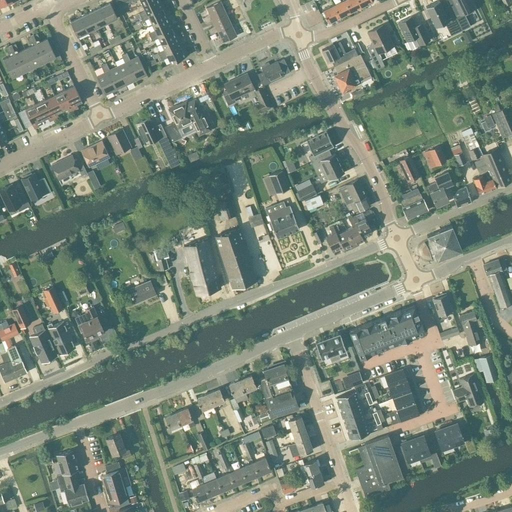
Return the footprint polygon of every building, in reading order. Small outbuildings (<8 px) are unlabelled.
[(163,7),(159,0),(152,0),(143,5),(146,10),(139,14),(141,18),(163,7)] [(340,17),(350,11),(345,0),(334,5),(340,17)] [(350,11),(361,6),(358,0),(344,0),(345,0),(350,11)] [(447,0),(449,3),(444,8),(457,30),(466,26),(456,11),(467,7),(464,0),(447,0)] [(205,22),(211,20),(226,13),(220,1),(206,8),(209,15),(203,18),(205,22)] [(110,3),(100,8),(107,22),(117,18),(110,3)] [(437,4),(428,8),(436,26),(440,24),(442,31),(452,26),(449,20),(446,14),(442,16),(437,4)] [(340,17),(334,5),(323,11),(328,22),(340,17)] [(168,17),(163,7),(141,18),(143,21),(149,18),(152,24),(168,17)] [(107,22),(100,8),(90,12),(97,27),(107,22)] [(97,27),(90,12),(80,17),(87,32),(97,27)] [(226,13),(211,20),(215,26),(209,29),(211,34),(217,31),(231,24),(226,13)] [(422,43),(429,40),(423,27),(417,29),(411,16),(398,23),(406,41),(418,35),(422,43)] [(87,32),(80,17),(70,22),(77,36),(87,32)] [(168,17),(152,24),(155,30),(148,33),(150,37),(172,26),(168,17)] [(236,36),(231,24),(217,31),(220,38),(214,40),(216,45),(236,36)] [(383,24),(367,32),(371,40),(373,43),(377,53),(390,47),(392,42),(383,24)] [(177,36),(172,26),(150,37),(152,41),(158,38),(161,44),(177,36)] [(467,39),(468,41),(473,38),(469,31),(464,33),(467,39)] [(37,33),(35,34),(47,60),(56,56),(58,61),(62,59),(51,37),(40,42),(39,40),(40,39),(37,33)] [(36,66),(47,60),(35,34),(27,38),(30,44),(31,43),(32,45),(27,48),(36,66)] [(453,35),(442,40),(448,51),(458,46),(453,35)] [(177,36),(161,44),(164,50),(158,53),(159,56),(182,46),(177,36)] [(36,66),(27,48),(18,52),(17,50),(18,49),(16,44),(12,46),(24,71),(36,66)] [(333,44),(322,49),(328,62),(332,61),(334,66),(347,60),(358,55),(357,53),(354,48),(347,51),(346,52),(346,54),(339,57),(333,44)] [(24,71),(12,46),(6,48),(8,54),(10,53),(11,56),(3,59),(12,77),(24,71)] [(187,56),(182,46),(159,56),(161,60),(168,57),(171,63),(187,56)] [(377,53),(371,56),(373,59),(377,68),(384,65),(377,53)] [(347,60),(336,65),(334,66),(338,73),(334,75),(343,94),(350,90),(349,88),(371,77),(360,54),(358,55),(347,60)] [(130,60),(127,61),(136,80),(147,75),(138,56),(130,60)] [(125,62),(117,66),(126,85),(136,80),(127,61),(130,60),(128,57),(123,59),(125,62)] [(266,74),(259,77),(263,84),(283,74),(283,75),(289,72),(284,59),(278,62),(278,61),(270,65),(269,63),(263,66),(266,74)] [(104,72),(96,76),(105,95),(116,90),(107,71),(109,70),(108,66),(103,69),(104,72)] [(109,70),(107,71),(116,90),(126,85),(117,66),(109,70)] [(225,84),(229,93),(224,96),(228,105),(235,102),(234,98),(254,88),(247,74),(225,84)] [(64,90),(74,110),(78,107),(76,104),(82,101),(74,85),(64,90)] [(260,112),(270,107),(261,88),(255,91),(261,103),(257,105),(260,112)] [(351,94),(354,99),(365,93),(362,88),(351,94)] [(69,112),(74,110),(64,90),(54,94),(62,110),(67,108),(69,112)] [(57,113),(62,110),(54,94),(45,99),(54,119),(58,117),(57,113)] [(54,119),(45,99),(35,104),(42,120),(48,117),(50,121),(54,119)] [(199,133),(209,129),(201,112),(199,113),(194,101),(186,105),(185,103),(177,107),(176,106),(168,110),(174,123),(166,127),(172,140),(181,136),(177,127),(193,120),(199,133)] [(37,122),(42,120),(35,104),(25,109),(34,128),(39,126),(37,122)] [(496,112),(492,114),(503,137),(510,134),(511,138),(511,128),(503,109),(500,110),(496,112)] [(489,115),(483,118),(488,128),(494,125),(489,115)] [(160,138),(166,135),(161,124),(155,126),(151,117),(136,124),(145,142),(159,136),(160,138)] [(471,128),(461,131),(463,136),(472,132),(471,128)] [(117,153),(130,147),(122,130),(108,136),(117,153)] [(0,144),(10,140),(6,131),(0,133),(0,144)] [(333,145),(326,131),(306,141),(313,154),(309,157),(312,163),(331,154),(328,148),(333,145)] [(479,174),(489,170),(482,154),(473,132),(472,132),(463,136),(472,159),(478,157),(480,160),(474,162),(479,174)] [(103,142),(83,152),(90,167),(110,158),(103,142)] [(207,143),(204,149),(210,152),(213,145),(207,143)] [(458,165),(466,162),(459,144),(450,147),(453,155),(454,155),(458,165)] [(446,161),(439,145),(429,149),(435,165),(446,161)] [(137,146),(130,149),(135,160),(142,157),(137,146)] [(497,148),(482,154),(489,170),(493,179),(497,188),(511,181),(497,148)] [(334,153),(331,154),(312,163),(314,169),(322,165),(330,179),(344,172),(334,153)] [(59,179),(64,177),(79,170),(81,175),(87,173),(82,162),(76,165),(72,155),(52,164),(59,179)] [(419,176),(410,155),(397,161),(407,182),(419,176)] [(289,188),(282,169),(269,174),(276,193),(289,188)] [(93,170),(87,173),(94,189),(100,186),(93,170)] [(436,181),(427,185),(430,193),(436,206),(448,200),(442,188),(452,183),(447,171),(434,177),(436,181)] [(38,180),(34,173),(29,176),(27,174),(23,176),(23,178),(22,179),(31,199),(33,198),(34,200),(51,192),(44,177),(38,180)] [(479,195),(497,188),(493,179),(485,182),(482,176),(474,179),(479,195)] [(339,188),(347,204),(349,210),(356,207),(358,211),(370,205),(358,179),(339,188)] [(0,189),(0,192),(8,209),(16,206),(19,211),(30,206),(24,193),(17,196),(12,184),(0,189)] [(316,193),(312,184),(298,191),(302,200),(316,193)] [(451,192),(456,204),(457,207),(471,202),(466,187),(451,192)] [(400,202),(401,204),(408,218),(427,210),(419,193),(400,202)] [(307,209),(323,203),(319,194),(304,200),(307,209)] [(211,196),(199,199),(202,208),(213,205),(211,196)] [(224,202),(216,204),(221,220),(236,215),(231,199),(230,200),(224,202)] [(267,214),(270,222),(269,222),(271,230),(273,229),(277,237),(299,229),(290,205),(267,214)] [(253,215),(250,206),(245,208),(251,227),(263,223),(260,213),(253,215)] [(353,218),(363,239),(365,238),(364,235),(371,232),(365,218),(358,221),(356,216),(353,218)] [(357,242),(363,239),(353,218),(352,218),(354,220),(350,222),(352,225),(346,228),(354,246),(359,244),(357,242)] [(123,222),(113,225),(115,232),(125,229),(123,222)] [(437,259),(461,249),(451,225),(427,235),(437,259)] [(350,248),(354,246),(346,228),(340,231),(338,227),(334,229),(333,227),(330,229),(332,234),(326,237),(332,251),(340,248),(341,250),(349,246),(350,248)] [(220,248),(243,240),(239,228),(216,236),(220,248)] [(313,233),(318,243),(323,240),(319,230),(313,233)] [(207,239),(197,242),(184,245),(194,283),(217,277),(207,239)] [(243,240),(220,248),(229,276),(252,269),(243,240)] [(166,247),(154,250),(154,252),(156,260),(165,258),(168,257),(166,247)] [(51,251),(42,255),(45,262),(54,257),(51,251)] [(165,258),(156,260),(159,271),(168,269),(165,258)] [(498,258),(482,264),(486,275),(488,274),(489,274),(500,270),(500,271),(502,270),(499,262),(498,258)] [(15,262),(8,265),(13,276),(20,273),(15,262)] [(252,269),(229,276),(232,288),(256,280),(252,269)] [(500,270),(489,274),(501,307),(511,303),(500,270)] [(167,284),(164,274),(159,276),(162,286),(167,284)] [(217,277),(194,283),(196,294),(220,287),(217,277)] [(80,283),(85,294),(93,291),(88,280),(80,283)] [(134,303),(156,294),(150,281),(129,289),(134,303)] [(43,290),(53,312),(63,308),(53,286),(43,290)] [(439,296),(434,298),(441,318),(448,316),(446,311),(452,309),(446,294),(445,294),(443,293),(440,295),(439,296)] [(75,302),(68,305),(71,311),(78,308),(75,302)] [(21,305),(12,309),(20,327),(30,323),(21,305)] [(411,337),(411,336),(424,331),(420,320),(419,320),(413,305),(401,310),(400,309),(389,314),(390,314),(384,316),(378,318),(378,319),(372,321),(371,321),(360,325),(360,326),(349,330),(360,357),(371,352),(386,346),(387,348),(405,341),(404,339),(411,337)] [(81,323),(77,325),(80,332),(82,331),(85,339),(87,338),(89,341),(97,337),(96,334),(104,331),(92,307),(85,311),(89,319),(81,323)] [(476,319),(474,310),(460,314),(469,344),(482,340),(478,327),(475,319),(476,319)] [(0,336),(2,341),(19,333),(14,323),(8,326),(6,321),(0,323),(0,336)] [(75,347),(64,322),(63,321),(53,326),(51,322),(47,324),(60,353),(75,347)] [(452,328),(448,330),(450,337),(455,335),(459,333),(457,326),(452,328)] [(38,352),(42,362),(56,355),(45,329),(30,336),(34,345),(37,353),(38,352)] [(340,333),(315,342),(318,349),(315,350),(318,357),(320,356),(321,358),(329,355),(332,361),(339,358),(337,352),(346,349),(340,333)] [(6,347),(8,351),(12,360),(7,361),(14,377),(26,372),(15,344),(6,347)] [(0,370),(4,381),(14,377),(7,361),(12,360),(8,351),(1,354),(4,362),(0,364),(0,370)] [(492,353),(479,357),(472,359),(476,372),(483,370),(486,380),(499,377),(492,353)] [(272,417),(299,408),(283,362),(263,369),(266,376),(259,379),(272,417)] [(384,375),(388,387),(407,380),(403,368),(384,375)] [(363,384),(358,372),(349,375),(353,387),(363,384)] [(251,374),(240,379),(245,391),(256,386),(251,374)] [(467,397),(470,405),(482,401),(473,374),(460,379),(463,386),(454,389),(458,401),(467,397)] [(245,391),(240,379),(229,384),(236,402),(247,397),(245,391)] [(388,387),(392,398),(411,391),(407,380),(388,387)] [(208,393),(213,405),(225,400),(220,388),(208,393)] [(350,391),(339,396),(342,403),(354,399),(350,391)] [(394,410),(415,403),(411,391),(392,398),(396,409),(394,410)] [(202,409),(213,405),(208,393),(197,397),(202,409)] [(356,402),(343,407),(347,413),(358,410),(356,402)] [(419,414),(415,403),(394,410),(398,422),(419,414)] [(176,412),(181,424),(187,421),(190,427),(195,424),(188,407),(176,412)] [(244,419),(239,407),(233,410),(238,421),(244,419)] [(170,428),(181,424),(176,412),(165,416),(170,428)] [(267,412),(258,415),(261,422),(269,419),(267,412)] [(360,412),(348,416),(350,424),(363,419),(360,412)] [(288,419),(292,431),(304,426),(300,415),(288,419)] [(364,422),(351,426),(353,434),(367,429),(364,422)] [(451,422),(445,425),(452,445),(463,441),(469,439),(467,432),(461,434),(457,422),(452,424),(451,422)] [(264,437),(276,433),(273,424),(261,428),(264,437)] [(430,437),(433,444),(439,442),(441,449),(452,445),(445,425),(439,427),(439,428),(434,430),(436,435),(430,437)] [(308,438),(304,426),(292,431),(296,442),(308,438)] [(494,427),(487,429),(492,441),(498,439),(494,427)] [(203,431),(197,434),(204,450),(210,447),(203,431)] [(124,458),(131,455),(130,450),(126,451),(119,433),(106,438),(112,454),(121,451),(124,458)] [(365,444),(358,447),(365,466),(356,469),(365,497),(390,488),(387,480),(403,475),(388,434),(364,442),(365,444)] [(418,434),(411,437),(420,462),(437,456),(433,444),(427,446),(423,434),(418,436),(418,434)] [(420,462),(411,437),(405,439),(405,440),(401,442),(405,454),(399,456),(402,463),(407,461),(418,457),(420,462)] [(308,438),(296,442),(300,454),(312,449),(308,438)] [(242,444),(245,451),(251,449),(248,442),(242,444)] [(275,447),(268,449),(271,457),(277,455),(275,447)] [(56,475),(59,483),(76,478),(74,471),(78,469),(72,449),(56,454),(62,473),(56,475)] [(245,451),(248,458),(253,456),(251,449),(245,451)] [(206,452),(199,455),(201,462),(208,459),(206,452)] [(217,455),(220,461),(226,459),(223,452),(217,455)] [(265,457),(253,462),(258,474),(270,469),(265,457)] [(220,461),(223,468),(229,466),(226,459),(220,461)] [(307,475),(320,471),(316,459),(303,463),(307,475)] [(107,471),(121,467),(119,461),(105,466),(107,471)] [(246,480),(258,474),(253,462),(241,467),(246,480)] [(193,465),(196,472),(202,469),(199,463),(196,464),(193,465)] [(182,472),(178,465),(172,467),(175,475),(182,472)] [(234,485),(246,480),(241,467),(228,472),(234,485)] [(276,470),(278,477),(284,475),(281,468),(276,470)] [(196,472),(199,478),(205,476),(202,469),(196,472)] [(108,473),(102,475),(104,481),(107,492),(125,486),(121,476),(119,470),(108,473)] [(324,482),(320,471),(307,475),(311,487),(324,482)] [(221,490),(234,485),(228,472),(216,478),(221,490)] [(76,478),(59,483),(61,491),(64,490),(68,505),(88,499),(84,483),(78,485),(76,478)] [(209,495),(221,490),(216,478),(204,483),(209,495)] [(286,482),(280,484),(282,489),(283,493),(295,489),(292,480),(286,482)] [(209,495),(204,483),(191,488),(197,500),(209,495)] [(128,497),(125,486),(107,492),(111,502),(116,501),(118,506),(129,503),(128,497)] [(189,498),(186,490),(179,493),(182,500),(189,498)] [(129,498),(131,504),(137,502),(136,496),(129,498)] [(326,511),(323,502),(311,506),(313,511),(326,511)]
